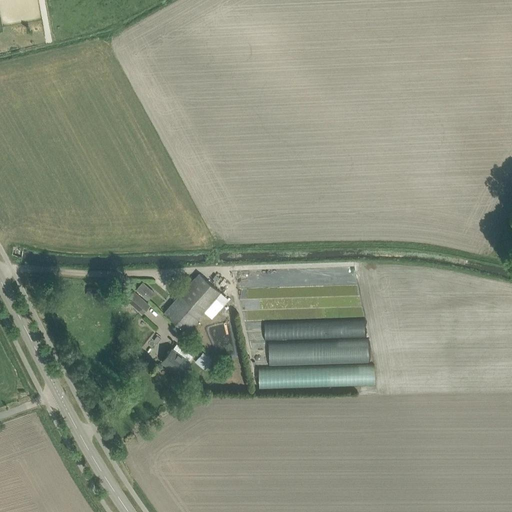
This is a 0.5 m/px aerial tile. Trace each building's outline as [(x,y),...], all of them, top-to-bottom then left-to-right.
[(201,274),(172,305),(165,312),(186,332),(222,293),(201,274)] [(149,304),(134,291),(127,299),(142,312),(149,304)] [(253,332),(253,385),(371,384),(371,345),(330,345),(330,332),(253,332)] [(176,343),(172,349),(172,348),(162,361),(180,374),(189,361),(188,361),(193,355),(176,343)] [(195,361),(205,369),(213,360),(203,352),(195,361)]
